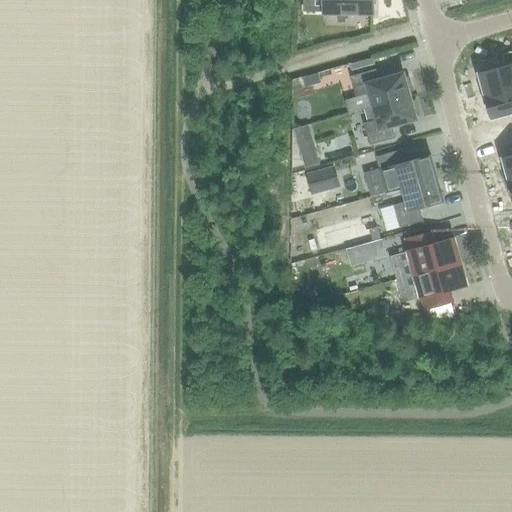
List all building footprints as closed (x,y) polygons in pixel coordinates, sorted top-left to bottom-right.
[(322,0),(322,13),(372,14),(372,0),(322,0)] [(504,67),(478,74),(485,97),(511,89),(511,51),(501,55),(504,67)] [(375,70),(350,77),(356,98),(369,94),(372,107),(409,97),(408,91),(412,90),(408,78),(404,79),(403,74),(378,81),(375,70)] [(305,71),(289,77),(296,96),(312,90),(305,71)] [(511,89),(485,97),(491,120),(511,114),(511,89)] [(376,120),(363,124),(369,146),(395,138),(391,127),(416,120),(414,114),(418,113),(415,101),(411,103),(409,97),(372,107),(376,120)] [(315,142),(296,149),(303,167),(321,161),(315,142)] [(402,150),(375,157),(382,180),(386,194),(402,189),(436,179),(430,156),(406,163),(402,150)] [(511,155),(502,159),(508,182),(511,180),(511,155)] [(406,202),(393,206),(399,228),(422,222),(419,209),(443,202),(436,179),(402,189),(406,202)] [(430,233),(405,240),(408,252),(407,252),(414,275),(460,262),(453,239),(433,245),(430,233)] [(460,262),(414,275),(420,298),(421,298),(424,310),(450,303),(446,291),(466,285),(460,262)]
